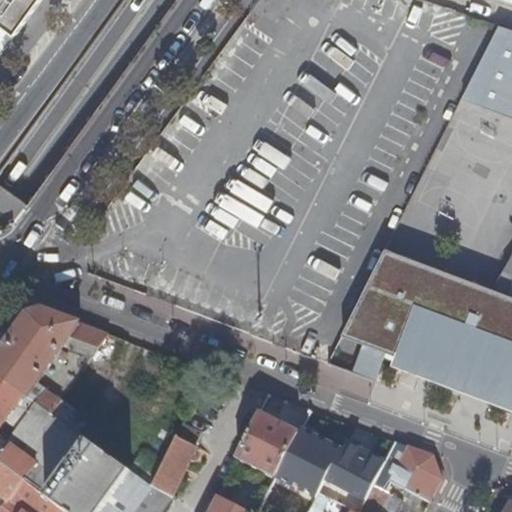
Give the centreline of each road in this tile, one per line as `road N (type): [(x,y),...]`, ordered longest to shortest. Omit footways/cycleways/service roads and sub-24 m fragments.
road 1 (residential): [(476,452),(8,275)]
road 2 (primary): [(8,275),(35,225),(198,0)]
road 3 (primary): [(0,231),(165,0)]
road 4 (primary): [(140,0),(0,197)]
road 5 (primary): [(100,0),(0,137)]
